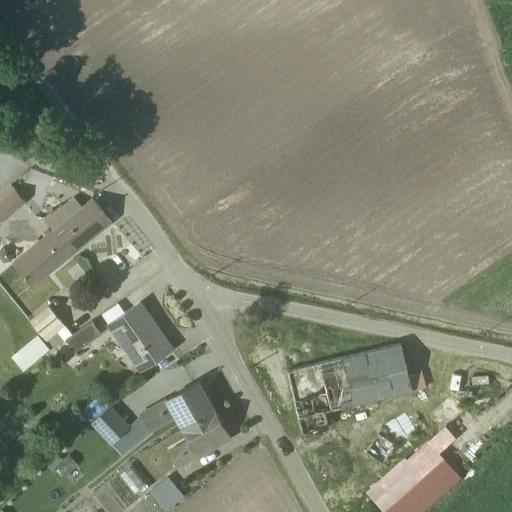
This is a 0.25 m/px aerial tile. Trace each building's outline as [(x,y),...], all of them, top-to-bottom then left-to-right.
[(0,221),(24,202),(9,183),(0,190),(0,221)] [(31,287),(110,221),(91,198),(80,207),(72,197),(61,205),(59,203),(42,217),(51,228),(11,262),(31,287)] [(137,370),(171,347),(138,301),(105,324),(137,370)] [(47,306),(28,320),(45,341),(48,339),(53,345),(70,333),(47,306)] [(63,359),(100,333),(90,320),(53,345),(63,359)] [(47,348),(36,334),(10,356),(21,370),(47,348)] [(424,387),(421,373),(406,376),(398,344),(286,370),(301,433),(327,427),(323,411),(424,387)] [(108,404),(89,422),(120,453),(148,432),(174,417),(180,427),(212,409),(196,381),(141,412),(128,425),(108,404)] [(100,392),(81,411),(90,420),(109,402),(100,392)] [(228,437),(212,409),(180,427),(186,439),(166,451),(174,466),(228,437)] [(55,453),(45,462),(52,469),(55,467),(63,476),(76,464),(67,454),(61,459),(55,453)] [(150,490),(165,509),(182,496),(166,477),(150,490)] [(381,511),(413,511),(415,510),(386,479),(367,496),(381,511)]
